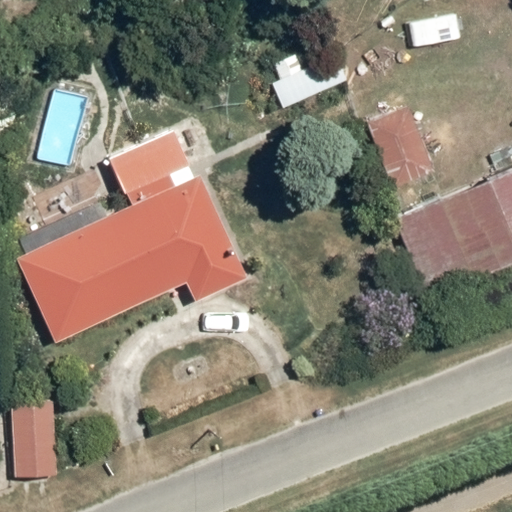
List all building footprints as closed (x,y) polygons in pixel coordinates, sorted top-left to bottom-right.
[(335,45),(272,68),(282,97),(346,74),(335,45)] [(414,99),(369,113),(389,176),(434,161),(414,99)] [(246,276),(177,121),(106,152),(129,202),(16,252),(55,338),(186,279),(195,298),(246,276)] [(511,255),(511,164),(397,213),(429,290),(511,255)] [(54,390),(10,393),(16,474),(60,471),(54,390)]
